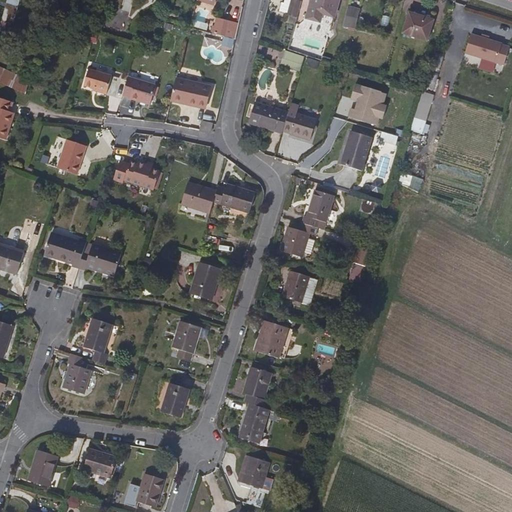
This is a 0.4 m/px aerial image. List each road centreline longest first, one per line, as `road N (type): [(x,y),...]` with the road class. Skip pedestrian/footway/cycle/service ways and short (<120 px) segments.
road 1 (residential): [(226,129),(233,147),(272,177),(276,193),(199,441)]
road 2 (residential): [(199,441),(25,416)]
road 3 (residential): [(255,0),(226,129)]
road 4 (residential): [(107,123),(213,137),(226,129)]
